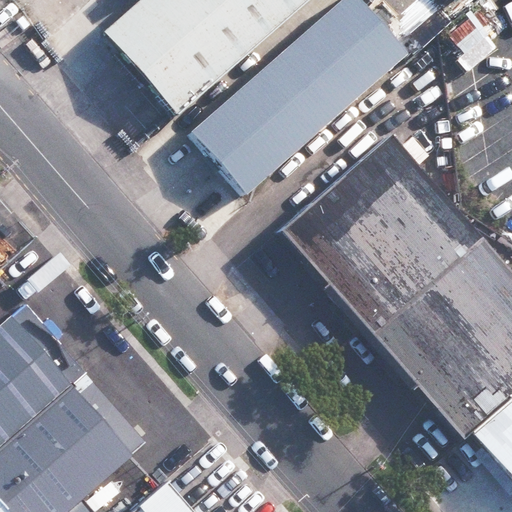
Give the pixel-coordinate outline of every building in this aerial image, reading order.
[(150,0),(102,41),(174,124),(317,0),(150,0)] [(408,63),(353,0),(344,0),(190,133),(248,200),(408,63)] [(511,405),(511,289),(388,147),(272,246),(453,455),(511,405)] [(0,331),(0,456),(72,394),(10,323),(0,331)] [(72,394),(0,456),(0,511),(72,511),(135,458),(77,391),(72,394)] [(511,405),(481,431),(469,443),(511,492),(511,405)] [(180,511),(160,489),(132,511),(180,511)]
